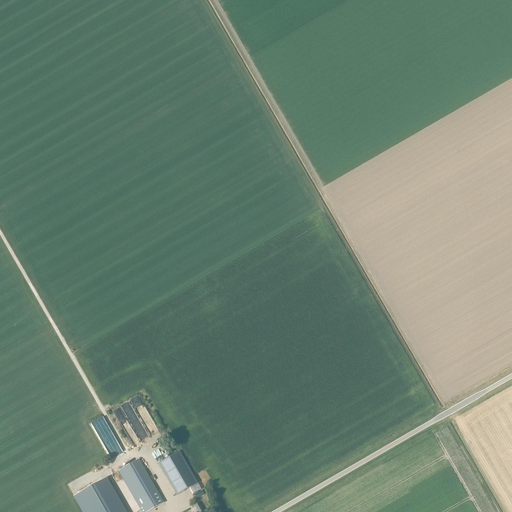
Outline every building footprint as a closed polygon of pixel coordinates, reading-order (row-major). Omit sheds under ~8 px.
[(118,421),(122,418),(118,413),(120,411),(118,408),(112,411),(118,421)] [(130,434),(132,432),(126,422),(121,425),(132,443),(136,441),(135,439),(133,440),(130,434)] [(177,495),(197,483),(179,452),(158,464),(177,495)] [(139,460),(118,471),(141,511),(147,511),(164,503),(139,460)] [(125,511),(106,479),(74,497),(82,511),(125,511)] [(201,511),(203,511),(198,503),(195,505),(198,511),(197,511),(201,511)]
